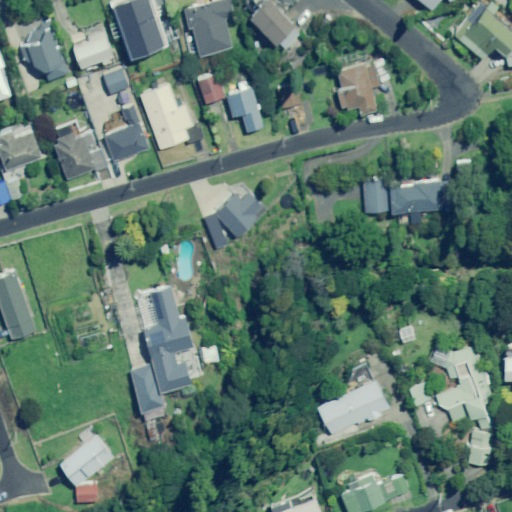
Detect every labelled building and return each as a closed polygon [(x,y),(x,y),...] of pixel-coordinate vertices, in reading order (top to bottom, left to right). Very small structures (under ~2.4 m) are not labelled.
[(167,40),(153,0),(111,0),(130,53),(167,40)] [(236,15),(232,0),(214,0),(215,2),(191,8),(203,53),(234,45),(227,17),(236,15)] [(303,29),(276,0),(266,0),(254,11),(284,46),(303,29)] [(506,49),(509,62),(511,60),(511,27),(487,5),(467,28),(463,25),(457,32),(484,56),(497,41),(506,49)] [(70,70),(51,21),(38,25),(34,31),(29,41),(23,43),(27,55),(48,67),(52,77),(70,70)] [(114,52),(106,29),(94,33),(95,35),(73,42),(80,64),(114,52)] [(0,93),(11,91),(0,48),(0,93)] [(364,67),(364,63),(338,67),(344,107),(361,105),(362,111),(378,109),(374,84),(382,83),(379,65),(364,67)] [(130,85),(123,66),(105,73),(112,92),(130,85)] [(225,95),(220,72),(201,77),(206,99),(225,95)] [(85,78),(78,80),(84,95),(91,92),(85,78)] [(302,102),(298,80),(279,84),(283,106),(302,102)] [(180,106),(171,81),(144,90),(163,146),(189,137),(190,141),(205,136),(200,120),(194,122),(188,103),(180,106)] [(264,124),(255,85),(229,91),(234,113),(244,111),(248,128),(264,124)] [(151,146),(140,120),(107,133),(118,159),(151,146)] [(16,126),(0,131),(0,136),(2,141),(0,141),(0,144),(9,168),(43,155),(33,128),(19,133),(16,126)] [(89,152),(82,132),(75,135),(74,132),(55,139),(70,178),(96,169),(89,152)] [(389,180),(391,209),(443,206),(443,204),(457,203),(455,176),(389,180)] [(386,177),(366,179),(368,210),(389,208),(386,177)] [(0,202),(11,198),(5,180),(0,181),(0,202)] [(38,328),(19,273),(14,275),(13,271),(0,275),(0,296),(14,336),(38,328)] [(145,325),(155,361),(163,389),(194,380),(188,358),(179,361),(176,350),(195,345),(187,313),(183,314),(174,282),(153,287),(154,289),(140,293),(142,297),(140,297),(147,324),(145,325)] [(220,358),(218,343),(203,345),(206,361),(220,358)] [(477,415),(483,429),(500,422),(495,408),(498,407),(486,375),(473,343),(442,355),(451,377),(458,375),(462,384),(437,393),(442,406),(448,404),(455,423),(477,415)] [(369,415),(370,418),(382,412),(380,408),(390,403),(377,375),(319,401),(333,431),(369,415)] [(433,395),(425,375),(412,381),(420,400),(433,395)] [(492,463),(495,431),(472,428),(468,460),(492,463)] [(114,454),(98,433),(62,460),(77,481),(114,454)] [(375,476),(375,471),(340,485),(351,511),(354,511),(411,489),(404,472),(385,480),(375,476)] [(101,498),(99,482),(77,484),(79,500),(101,498)] [(322,511),(317,496),(291,504),(289,499),(272,504),(274,511),(322,511)]
